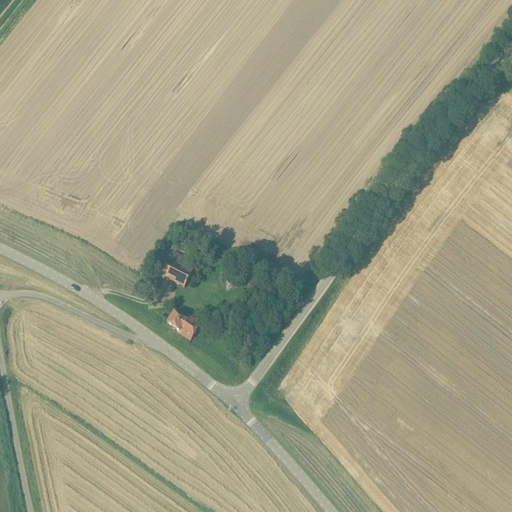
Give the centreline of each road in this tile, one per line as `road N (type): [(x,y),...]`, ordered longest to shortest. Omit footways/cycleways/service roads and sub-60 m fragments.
road 1 (tertiary): [(239,405),(362,231),(502,59)]
road 2 (tertiary): [(150,337),(0,249)]
road 3 (unclassified): [(30,511),(0,351)]
road 4 (unclassified): [(150,337),(125,335),(41,297),(0,301)]
road 5 (tertiary): [(332,511),(239,405)]
